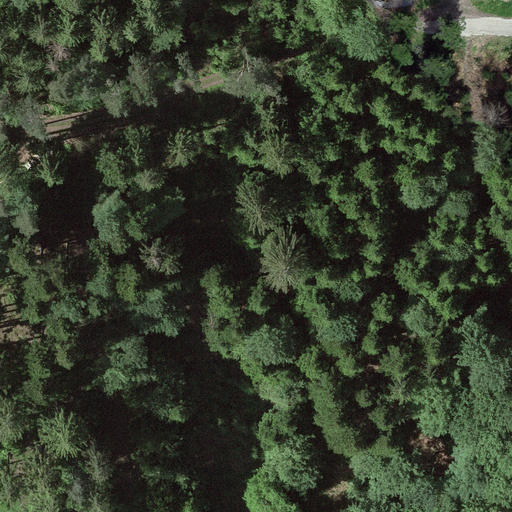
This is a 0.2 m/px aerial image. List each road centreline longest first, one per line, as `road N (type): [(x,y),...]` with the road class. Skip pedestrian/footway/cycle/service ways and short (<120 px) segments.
road 1 (track): [(274,57),(320,441),(315,511)]
road 2 (track): [(0,164),(30,128),(167,95),(380,20)]
road 3 (track): [(511,24),(380,20)]
